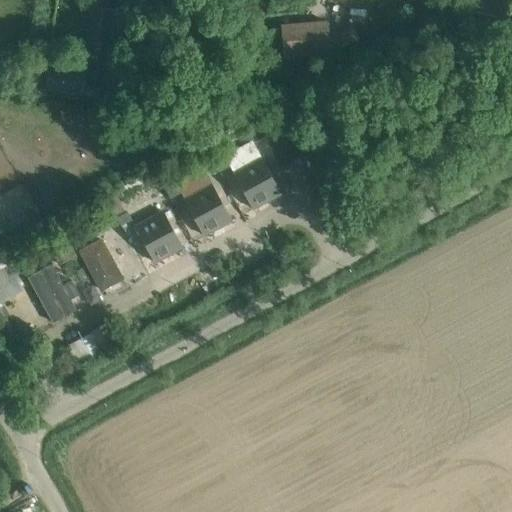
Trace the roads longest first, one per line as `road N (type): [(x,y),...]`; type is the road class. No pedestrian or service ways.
road 1 (residential): [(336,263),(303,217),(282,216),(59,334),(47,347),(45,373),(66,410)]
road 2 (unclassified): [(66,410),(336,263)]
road 3 (unclassified): [(336,263),(511,173)]
